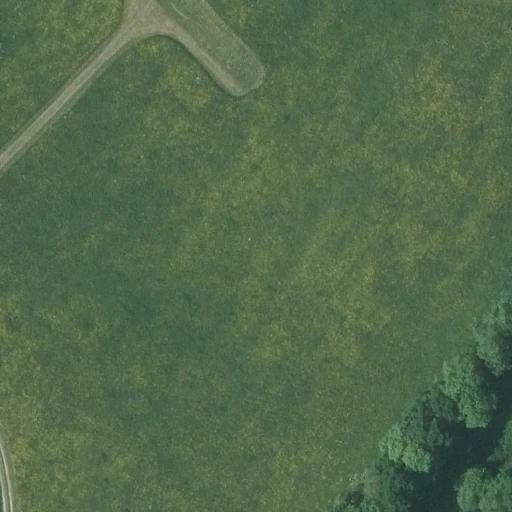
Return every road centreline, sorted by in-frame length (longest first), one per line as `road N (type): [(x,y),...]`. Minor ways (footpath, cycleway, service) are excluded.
road 1 (track): [(0,161),(148,12)]
road 2 (track): [(238,92),(134,0)]
